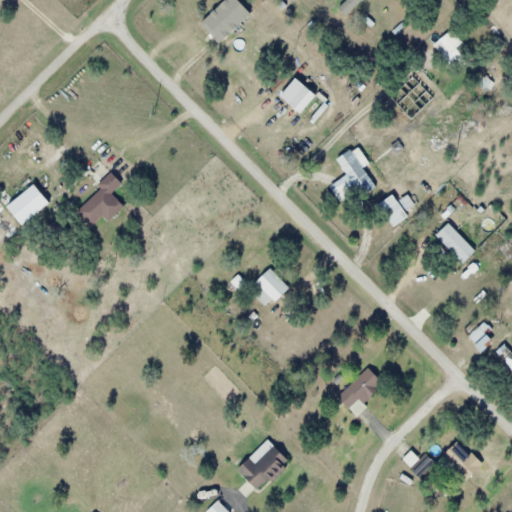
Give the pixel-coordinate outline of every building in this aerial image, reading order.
[(223,44),(255,13),(241,0),(226,0),(203,24),(223,44)] [(347,16),(362,0),(344,0),(338,6),(347,16)] [(441,41),(451,51),(445,57),(454,66),(466,55),(447,36),(441,41)] [(357,156),(364,168),(352,176),(360,189),(374,180),(382,193),(390,188),(373,161),(378,158),(372,147),(357,156)] [(93,227),(104,215),(111,221),(126,207),(113,194),(124,183),(114,173),(76,210),(93,227)] [(466,263),(478,251),(450,222),(438,234),(466,263)] [(279,303),(293,289),(272,269),(258,283),(265,290),(257,298),(266,306),(274,298),(279,303)] [(464,332),(484,353),(496,341),(477,321),(464,332)] [(496,351),(511,367),(511,351),(504,343),(496,351)] [(356,415),(387,384),(370,366),(339,398),(356,415)] [(241,471),(261,492),(293,461),(274,440),(241,471)] [(484,466),(459,441),(443,458),(468,483),(484,466)] [(232,511),(221,500),(207,511),(232,511)]
